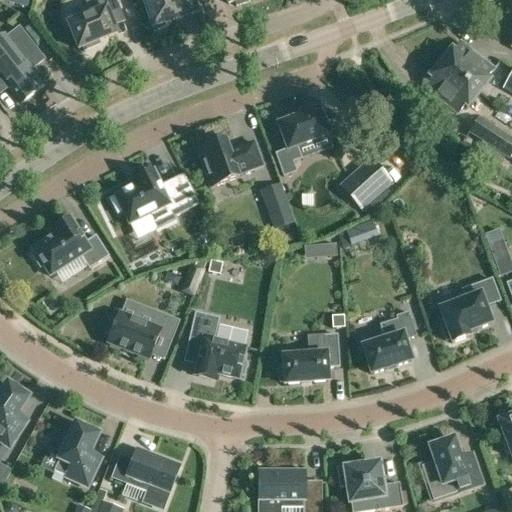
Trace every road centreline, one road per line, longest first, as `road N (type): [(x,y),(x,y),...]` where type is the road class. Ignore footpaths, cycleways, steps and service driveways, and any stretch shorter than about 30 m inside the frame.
road 1 (residential): [(0,194),(146,104),(426,0)]
road 2 (residential): [(0,152),(110,84),(328,0)]
road 3 (residential): [(0,231),(148,135),(311,73)]
road 4 (residential): [(511,365),(381,415),(222,430)]
road 5 (residential): [(222,430),(142,413),(0,333)]
